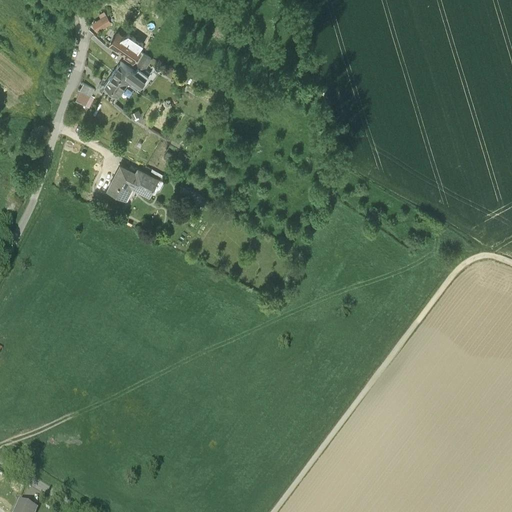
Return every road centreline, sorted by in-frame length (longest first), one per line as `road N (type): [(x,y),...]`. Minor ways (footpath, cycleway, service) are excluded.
road 1 (track): [(274,511),(463,264),(485,256),(511,262)]
road 2 (residential): [(0,265),(31,203),(77,65),(83,31),(76,0)]
